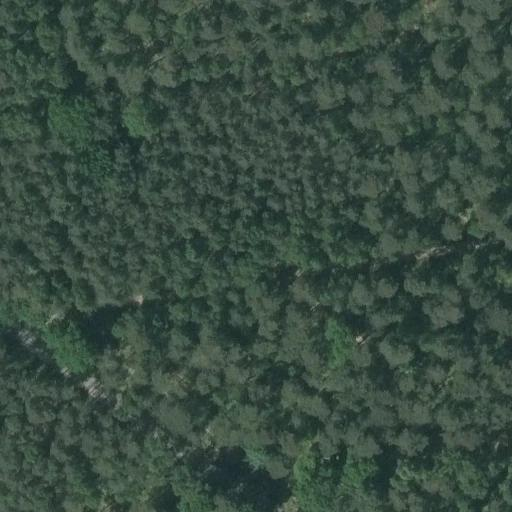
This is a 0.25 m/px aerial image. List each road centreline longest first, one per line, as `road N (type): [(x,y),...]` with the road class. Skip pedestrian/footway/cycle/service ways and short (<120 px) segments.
road 1 (track): [(272,511),(0,323)]
road 2 (track): [(101,306),(319,267)]
road 3 (track): [(319,267),(511,235)]
